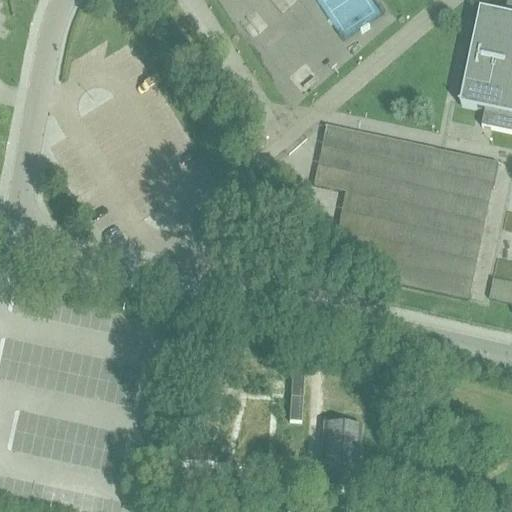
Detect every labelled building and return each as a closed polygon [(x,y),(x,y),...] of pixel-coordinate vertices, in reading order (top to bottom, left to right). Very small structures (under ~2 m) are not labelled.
[(511,3),(508,2),(505,17),(480,12),(460,108),(485,113),(481,129),(511,135),(511,3)] [(487,226),(498,163),(361,139),(359,155),(365,172),(369,145),(379,173),(396,167),(400,178),(408,179),(395,184),(406,185),(409,193),(420,189),(426,207),(428,196),(434,215),(444,216),(432,220),(436,232),(476,239),(478,229),(487,226)] [(511,282),(497,280),(491,310),(511,314),(511,282)] [(260,372),(258,385),(305,389),(306,377),(260,372)] [(257,396),(256,409),(305,413),(307,399),(257,396)] [(258,417),(256,429),(303,433),(304,421),(258,417)] [(319,488),(338,489),(356,490),(360,428),(323,425),(319,488)] [(184,426),(181,438),(227,448),(230,436),(184,426)] [(253,437),(251,449),(300,453),(302,441),(253,437)] [(180,449),(177,461),(224,470),(227,458),(180,449)] [(252,457),(250,469),(298,474),(299,462),(252,457)] [(176,472),(174,484),(222,491),(224,479),(176,472)] [(250,477),(248,490),(296,494),(297,482),(250,477)]
